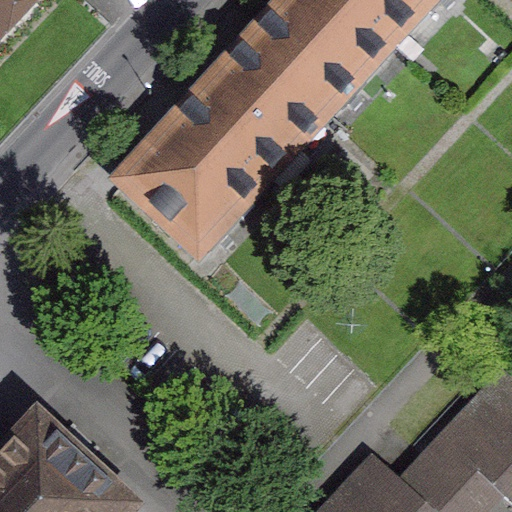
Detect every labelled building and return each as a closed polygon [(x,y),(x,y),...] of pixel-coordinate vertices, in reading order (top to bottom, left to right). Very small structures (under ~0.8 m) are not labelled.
[(0,0),(0,32),(30,0),(0,0)] [(327,114),(433,0),(293,0),(252,45),(327,114)] [(198,254),(327,114),(252,45),(123,185),(198,254)] [(71,253),(55,270),(106,316),(122,299),(71,253)] [(402,486),(430,511),(455,511),(485,480),(511,504),(511,351),(506,346),(491,362),(505,375),(402,486)] [(0,511),(129,511),(131,511),(37,424),(0,463),(0,511)] [(430,511),(402,486),(375,460),(326,511),(430,511)]
